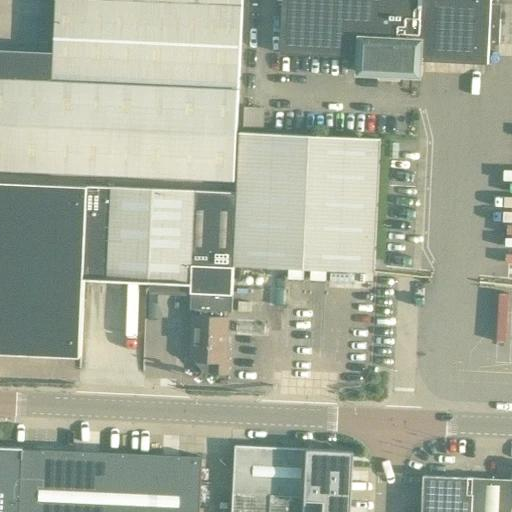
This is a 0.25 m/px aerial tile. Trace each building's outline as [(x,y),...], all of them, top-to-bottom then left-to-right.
[(0,168),(234,180),(242,0),(56,0),(54,51),(0,48),(0,168)] [(359,73),(410,75),(420,76),(421,61),(488,64),(489,44),(498,44),(500,4),(490,4),(490,0),(282,0),(280,53),(360,57),(359,73)] [(239,132),(236,192),(242,192),(239,266),(374,272),(379,138),(239,132)] [(0,181),(0,354),(80,358),(85,279),(191,284),(190,309),(198,310),(198,316),(194,316),(191,361),(202,362),(201,373),(225,375),(227,317),(225,317),(225,311),(231,311),(232,289),(237,289),(238,290),(238,270),(234,269),(234,265),(239,266),(242,192),(236,192),(0,181)] [(233,445),(231,493),(306,497),(342,498),(345,451),(233,445)] [(0,447),(0,511),(124,511),(127,453),(0,447)] [(127,453),(124,511),(196,511),(200,457),(127,453)] [(424,475),(422,511),(511,511),(511,478),(469,477),(424,475)] [(341,511),(342,498),(306,497),(231,493),(229,511),(341,511)]
